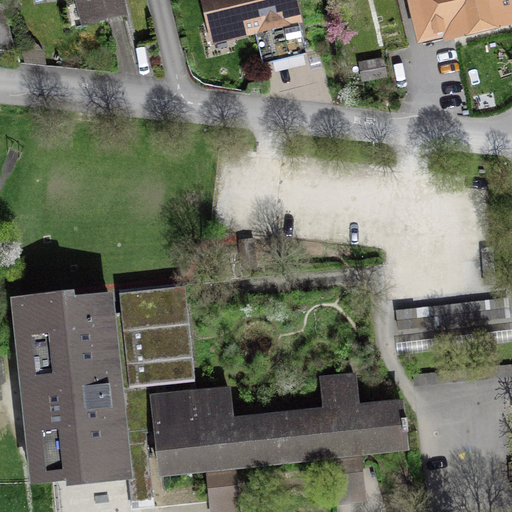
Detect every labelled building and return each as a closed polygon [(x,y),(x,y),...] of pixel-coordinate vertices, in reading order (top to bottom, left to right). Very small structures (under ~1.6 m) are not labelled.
[(127,0),(75,0),(84,33),(133,20),(127,0)] [(201,0),(213,51),(304,30),(296,0),(201,0)] [(505,0),(410,0),(421,38),(510,15),(505,0)] [(383,59),(362,63),(365,80),(386,77),(383,59)] [(180,288),(21,304),(41,488),(404,450),(399,410),(229,428),(225,392),(191,395),(180,288)]
